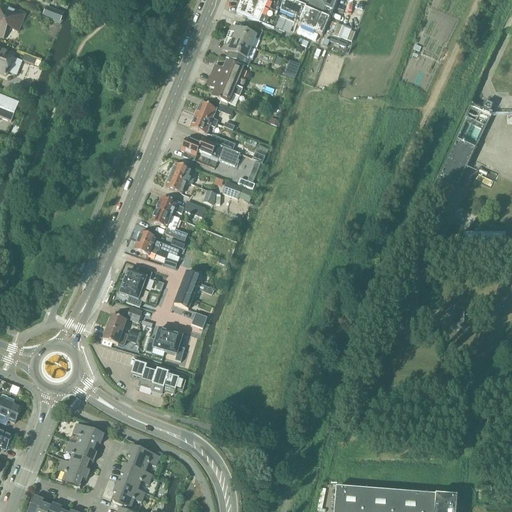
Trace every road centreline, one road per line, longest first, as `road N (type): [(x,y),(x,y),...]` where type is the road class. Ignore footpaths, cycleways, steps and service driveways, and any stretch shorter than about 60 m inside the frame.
road 1 (track): [(479,0),(366,243),(299,439),(287,448)]
road 2 (tertiary): [(85,304),(214,0)]
road 3 (tertiary): [(227,511),(203,452),(109,407)]
